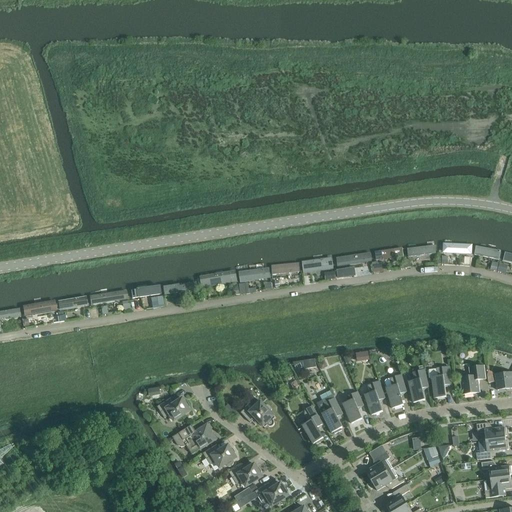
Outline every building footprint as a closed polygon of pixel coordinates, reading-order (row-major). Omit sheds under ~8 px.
[(443,253),(471,254),(471,246),(444,244),(443,253)] [(408,257),(436,254),(435,246),(407,249),(408,257)] [(475,255),(499,260),(501,252),(476,247),(475,255)] [(403,257),(402,248),(375,252),(377,261),(403,257)] [(372,261),(371,253),(338,258),(339,266),(372,261)] [(333,266),(332,258),(303,261),(304,269),(333,266)] [(300,271),(299,263),(272,266),(272,274),(300,271)] [(379,272),(384,271),(383,264),(378,264),(372,265),(373,273),(379,272)] [(507,266),(498,264),(497,271),(506,273),(507,266)] [(269,266),(239,270),(240,280),(271,276),(269,266)] [(236,271),(199,277),(201,286),(237,281),(236,271)] [(197,288),(196,280),(163,285),(165,293),(197,288)] [(240,295),(248,294),(246,284),(239,285),(240,291),(240,295)] [(132,297),(160,293),(159,285),(131,289),(132,297)] [(127,298),(126,290),(90,295),(91,304),(127,298)] [(87,304),(85,295),(58,300),(60,309),(87,304)] [(164,305),(162,297),(155,298),(156,306),(164,305)] [(56,309),(55,300),(22,306),(23,314),(56,309)] [(0,318),(20,315),(19,308),(0,310),(0,318)] [(356,354),(357,361),(368,359),(368,352),(356,354)] [(314,360),(303,362),(304,369),(315,368),(314,360)] [(303,361),(292,363),(297,373),(304,369),(303,362),(303,361)] [(321,370),(327,367),(324,361),(318,364),(321,370)] [(478,381),(486,380),(484,366),(469,368),(470,377),(460,378),(463,396),(465,395),(466,397),(473,396),(473,394),(480,393),(478,381)] [(432,379),(435,399),(447,398),(445,385),(451,384),(449,367),(437,369),(437,370),(429,371),(430,379),(432,379)] [(414,380),(409,381),(413,403),(425,400),(423,389),(428,388),(425,370),(413,373),(414,380)] [(511,372),(495,375),(497,391),(511,389),(511,372)] [(400,394),(407,393),(401,375),(386,380),(385,381),(385,383),(386,388),(392,409),(404,406),(400,394)] [(370,393),(364,395),(372,416),(383,412),(379,401),(385,398),(379,382),(367,386),(370,393)] [(297,383),(292,386),(295,392),(300,389),(297,383)] [(322,401),(317,404),(322,414),(331,434),(333,433),(334,434),(342,431),(341,429),(342,428),(337,418),(343,415),(331,391),(320,396),(322,401)] [(348,402),(343,404),(351,424),(362,420),(358,408),(364,406),(358,392),(346,397),(348,402)] [(170,416),(174,422),(191,412),(189,409),(190,408),(190,406),(188,403),(186,401),(184,402),(183,399),(172,406),(168,401),(157,408),(165,419),(170,416)] [(274,421),(276,419),(270,413),(271,411),(272,409),(271,408),(270,406),(268,406),(266,406),(265,407),(259,401),(249,411),(246,408),(241,413),(250,424),(256,419),(265,429),(267,427),(268,427),(269,428),(271,428),(272,428),(273,427),(274,427),(274,426),(275,425),(275,424),(275,423),(274,422),(274,421)] [(228,405),(224,410),(228,414),(232,409),(228,405)] [(308,423),(302,426),(313,445),(324,439),(318,428),(323,425),(312,406),(306,409),(304,416),(308,423)] [(489,424),(477,425),(477,432),(479,443),(486,442),(506,439),(505,437),(507,437),(506,428),(490,430),(489,424)] [(192,426),(173,438),(177,445),(179,447),(181,448),(183,448),(185,447),(187,446),(192,455),(200,450),(199,447),(204,444),(206,447),(216,440),(207,426),(200,430),(200,431),(197,433),(192,426)] [(420,438),(413,439),(414,451),(422,450),(420,438)] [(480,453),(476,454),(477,461),(494,459),(493,452),(509,450),(508,442),(506,442),(506,439),(486,442),(479,443),(480,451),(480,453)] [(216,462),(220,469),(226,465),(227,466),(227,467),(229,467),(230,467),(231,467),(232,466),(233,466),(233,465),(234,464),(234,463),(234,462),(234,461),(233,461),(237,459),(235,456),(236,455),(236,452),(234,449),(231,448),(230,449),(229,446),(217,453),(214,447),(203,454),(210,466),(216,462)] [(379,448),(371,453),(375,460),(383,455),(379,448)] [(428,449),(431,458),(438,456),(435,448),(428,449)] [(378,467),(366,475),(372,483),(393,470),(387,460),(389,459),(386,453),(383,455),(375,460),(376,462),(375,462),(378,467)] [(438,458),(428,461),(430,468),(440,463),(438,458)] [(489,470),(491,480),(510,478),(510,475),(511,475),(511,466),(495,469),(494,462),(481,464),(482,471),(489,470)] [(240,466),(229,473),(237,485),(242,481),(246,488),(263,478),(261,475),(262,474),(262,471),(260,468),(257,467),(256,467),(255,465),(243,472),(240,466)] [(393,470),(372,483),(377,492),(389,485),(393,490),(404,483),(401,477),(398,479),(393,470)] [(435,480),(438,485),(445,481),(442,476),(435,480)] [(486,499),(498,497),(507,496),(506,489),(511,488),(511,479),(511,480),(510,478),(491,480),(486,481),(487,492),(485,492),(486,499)] [(266,486),(255,492),(259,498),(263,504),(268,500),(272,507),(278,503),(278,504),(279,504),(279,505),(280,505),(281,505),(281,506),(282,506),(284,505),(285,505),(285,504),(286,503),(286,502),(286,501),(286,500),(286,499),(285,499),(289,497),(287,494),(288,493),(288,490),(286,487),(284,486),(282,487),(281,484),(270,491),(266,486)] [(386,507),(389,511),(398,511),(408,506),(402,497),(410,493),(407,487),(395,494),(398,499),(386,507)] [(255,492),(249,497),(252,502),(259,498),(255,492)]
